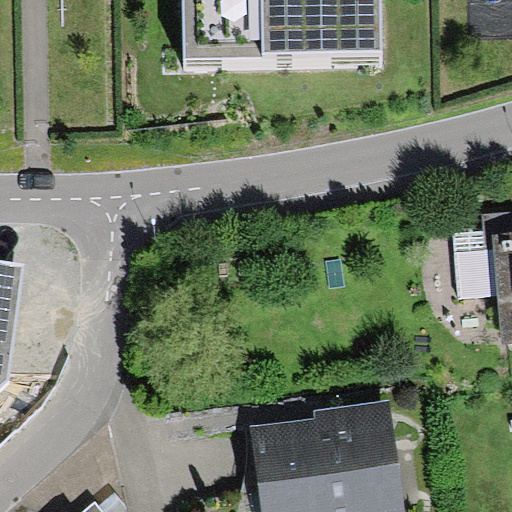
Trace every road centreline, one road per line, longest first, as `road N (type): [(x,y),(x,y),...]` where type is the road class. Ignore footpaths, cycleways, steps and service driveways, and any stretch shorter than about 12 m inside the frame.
road 1 (residential): [(511,127),(112,201)]
road 2 (residential): [(0,486),(64,429),(93,382),(112,201)]
